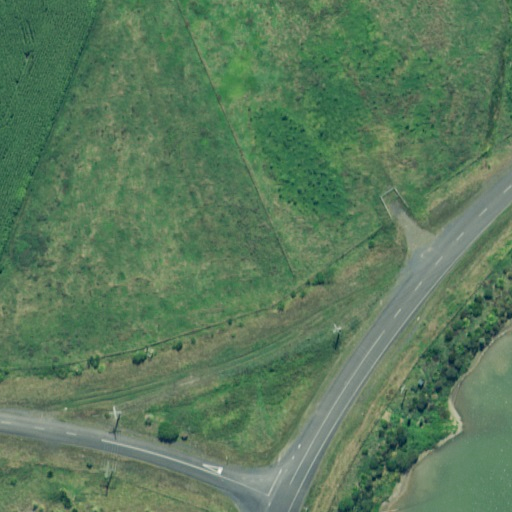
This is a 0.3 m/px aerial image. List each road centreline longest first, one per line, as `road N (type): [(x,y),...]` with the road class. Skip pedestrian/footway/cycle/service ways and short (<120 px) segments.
road 1 (unclassified): [(282,503),(381,337),(460,236),(511,186)]
road 2 (unclassified): [(0,424),(109,442),(282,503)]
